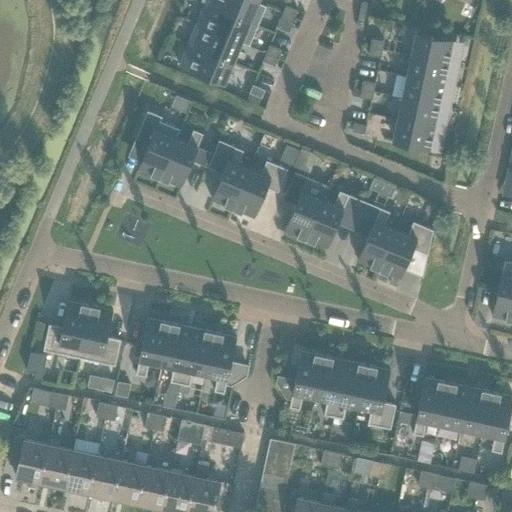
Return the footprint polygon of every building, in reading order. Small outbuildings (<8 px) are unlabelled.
[(214,0),(212,7),(248,22),(257,2),(251,0),(214,0)] [(298,10),(286,5),(283,13),(295,18),(298,10)] [(204,27),(240,42),(248,22),(212,7),(204,27)] [(295,18),(283,13),(280,21),(291,26),(295,18)] [(270,41),(274,31),(258,25),(254,35),(270,41)] [(195,47),(232,62),(240,42),(204,27),(195,47)] [(413,56),(451,64),(456,42),(418,34),(413,56)] [(384,41),(372,39),(370,47),(383,49),(384,41)] [(281,50),(269,45),(266,53),(278,58),(281,50)] [(223,83),(232,62),(195,47),(187,68),(223,83)] [(383,49),(370,47),(368,55),(381,58),(383,49)] [(278,58),(266,53),(263,61),(275,66),(278,58)] [(447,85),(451,64),(413,56),(408,77),(447,85)] [(442,106),(447,85),(408,77),(404,98),(442,106)] [(375,83),(363,81),(361,89),(374,92),(375,83)] [(265,90),(253,85),(250,93),(261,98),(265,90)] [(374,92),(361,89),(359,97),(372,100),(374,92)] [(438,128),(442,106),(404,98),(399,119),(438,128)] [(147,110),(136,136),(150,141),(138,169),(160,178),(176,138),(164,133),(170,119),(147,110)] [(433,150),(438,128),(399,119),(394,141),(433,150)] [(366,126),(354,123),(352,131),(364,134),(366,126)] [(176,138),(160,178),(181,187),(192,161),(208,167),(214,151),(199,145),(203,133),(194,129),(188,143),(177,138),(176,138)] [(214,151),(208,167),(223,173),(212,199),(213,200),(233,208),(250,169),(238,164),(244,150),(219,140),(214,151)] [(281,159),(293,164),(299,150),(287,145),(281,159)] [(250,169),(233,208),(255,217),(267,188),(278,192),(288,169),(267,160),(261,173),(250,169)] [(295,172),(284,199),(295,204),(285,230),(306,239),(323,199),(328,186),(295,172)] [(384,183),(374,179),(370,189),(379,193),(384,183)] [(323,199),(306,239),(328,248),(340,218),(355,224),(365,201),(349,195),(340,191),(334,204),(323,199)] [(365,201),(355,224),(370,230),(358,260),(379,269),(384,257),(396,230),(384,225),(390,212),(380,208),(365,201)] [(384,257),(379,269),(401,278),(410,257),(413,249),(428,255),(433,230),(413,221),(408,235),(396,230),(384,257)] [(511,261),(505,260),(502,274),(501,274),(492,316),(511,320),(511,276),(511,261)] [(79,358),(91,306),(68,301),(62,327),(49,324),(43,350),(79,358)] [(113,311),(91,306),(79,358),(115,366),(121,339),(108,336),(113,311)] [(161,365),(170,323),(147,318),(138,360),(139,360),(136,374),(146,377),(149,362),(161,365)] [(180,384),(192,328),(170,323),(161,365),(173,368),(170,382),(180,384)] [(205,375),(214,333),(192,328),(180,384),(190,386),(193,372),(205,375)] [(214,333),(205,375),(217,377),(214,391),(224,393),(227,381),(237,337),(214,333)] [(315,398),(324,356),(301,351),(295,379),(277,375),(276,382),(286,399),(291,400),(289,407),(300,410),(303,395),(315,398)] [(47,356),(30,353),(26,371),(35,372),(34,379),(42,380),(47,356)] [(334,417),(346,361),(324,356),(315,398),(327,400),(324,415),(334,417)] [(359,407),(368,365),(346,361),(334,417),(344,419),(347,405),(359,407)] [(368,365),(359,407),(371,410),(368,424),(391,429),(396,404),(384,402),(390,370),(368,365)] [(102,378),(99,390),(111,393),(114,380),(102,378)] [(438,425),(447,383),(425,378),(416,420),(413,434),(423,436),(426,422),(438,425)] [(115,396),(127,398),(130,385),(117,382),(115,396)] [(460,429),(469,387),(447,383),(438,425),(460,429)] [(180,384),(178,392),(188,394),(190,386),(180,384)] [(482,434),(491,392),(469,387),(460,429),(482,434)] [(56,409),(59,394),(49,392),(47,407),(56,409)] [(511,396),(491,392),(482,434),(494,436),(491,451),(502,453),(511,405),(511,396)] [(68,396),(59,394),(56,409),(65,411),(68,396)] [(228,400),(217,397),(215,406),(226,409),(228,400)] [(105,419),(108,405),(99,403),(96,418),(105,419)] [(117,406),(108,405),(105,419),(114,421),(117,406)] [(153,430),(156,415),(147,413),(144,428),(153,430)] [(165,417),(156,415),(153,430),(162,432),(165,417)] [(205,425),(182,420),(178,441),(201,445),(205,425)] [(214,427),(205,425),(202,440),(211,442),(212,442),(214,427)] [(212,442),(241,447),(244,432),(215,426),(214,427),(212,442)] [(270,439),(267,450),(292,456),(295,444),(270,439)] [(41,482),(49,445),(24,440),(16,477),(41,482)] [(65,488),(73,450),(49,445),(41,482),(65,488)] [(90,493),(98,456),(73,450),(65,488),(90,493)] [(267,450),(265,462),(290,467),(292,456),(267,450)] [(329,468),(332,453),(323,451),(321,466),(329,468)] [(341,454),(332,453),(329,468),(338,469),(341,454)] [(114,498),(122,461),(98,456),(90,493),(114,498)] [(138,503),(146,466),(122,461),(114,498),(138,503)] [(265,462),(263,473),(287,478),(290,467),(265,462)] [(378,478),(381,463),(372,462),(369,476),(378,478)] [(391,465),(381,463),(378,478),(387,480),(391,465)] [(163,509),(171,471),(146,466),(138,503),(163,509)] [(182,474),(183,470),(172,467),(171,471),(163,509),(178,511),(187,511),(195,476),(182,474)] [(427,488),(430,474),(421,472),(418,486),(427,488)] [(263,473),(260,484),(285,490),(287,478),(263,473)] [(439,475),(430,474),(427,488),(436,490),(439,475)] [(213,511),(220,482),(195,476),(187,511),(213,511)] [(475,499),(479,484),(470,482),(466,497),(475,499)] [(258,496),(283,501),(285,490),(260,484),(258,496)] [(488,486),(479,484),(475,499),(484,501),(488,486)] [(320,511),(323,504),(309,501),(310,497),(298,495),(294,511),(320,511)] [(278,511),(280,511),(283,501),(258,496),(255,507),(278,511)] [(346,511),(347,509),(333,506),(334,502),(324,499),(323,504),(320,511),(346,511)]
